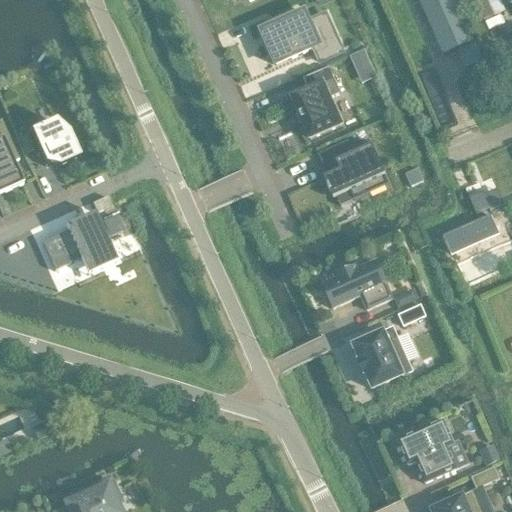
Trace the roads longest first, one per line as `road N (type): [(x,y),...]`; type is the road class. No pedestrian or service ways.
road 1 (unclassified): [(277,414),(262,418),(0,337)]
road 2 (residential): [(188,210),(277,414)]
road 3 (residential): [(182,0),(261,176)]
road 4 (residential): [(0,236),(165,162)]
road 5 (residential): [(92,0),(165,162)]
